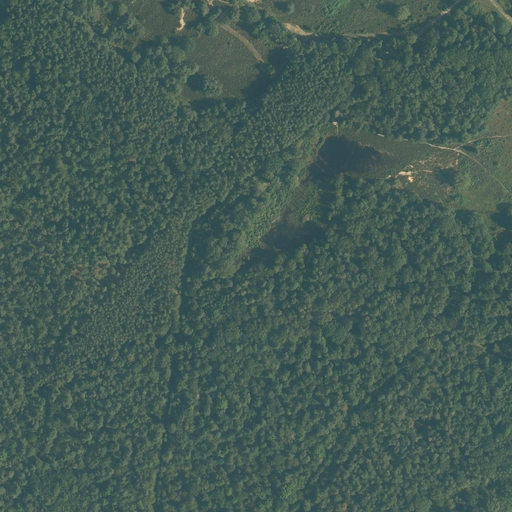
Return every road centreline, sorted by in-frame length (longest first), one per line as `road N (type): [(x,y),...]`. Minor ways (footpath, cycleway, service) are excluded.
road 1 (track): [(154,507),(196,222),(327,110)]
road 2 (track): [(296,511),(381,388),(511,266)]
road 3 (track): [(0,404),(177,318)]
road 4 (track): [(327,110),(461,0)]
